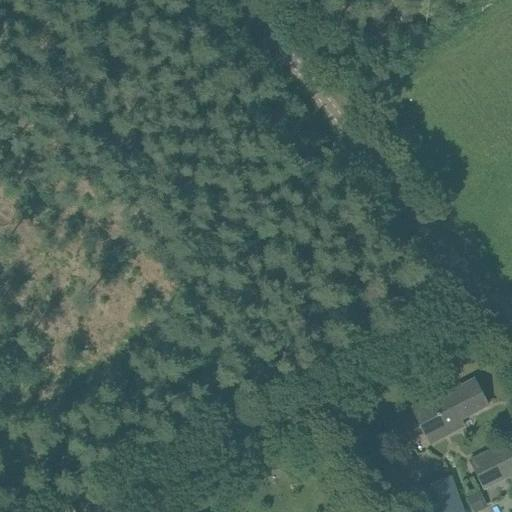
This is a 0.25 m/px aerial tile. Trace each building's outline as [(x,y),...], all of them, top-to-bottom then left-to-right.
[(410,408),(420,425),(429,443),(463,426),(460,419),(488,405),(474,378),(433,400),(431,397),(410,408)] [(483,488),(511,473),(511,472),(511,439),(499,446),(469,462),(483,488)] [(463,511),(451,474),(411,489),(419,511),(463,511)] [(486,506),(479,492),(467,497),(473,511),(486,506)] [(371,511),(399,511),(393,499),(371,509),(371,511)]
